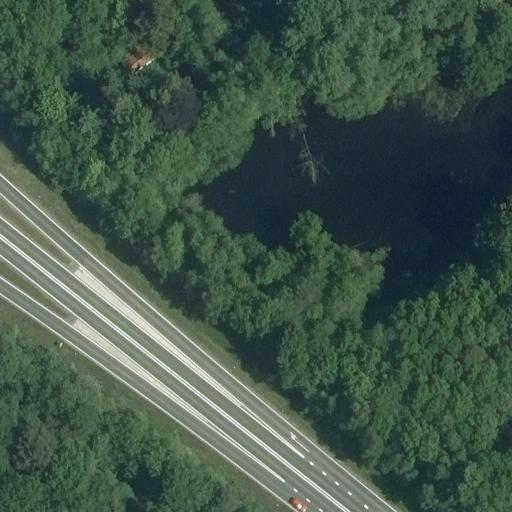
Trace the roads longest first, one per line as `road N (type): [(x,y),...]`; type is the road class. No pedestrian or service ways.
road 1 (trunk): [(293,469),(0,185)]
road 2 (trunk): [(293,469),(0,238)]
road 3 (trunk): [(0,289),(293,469)]
